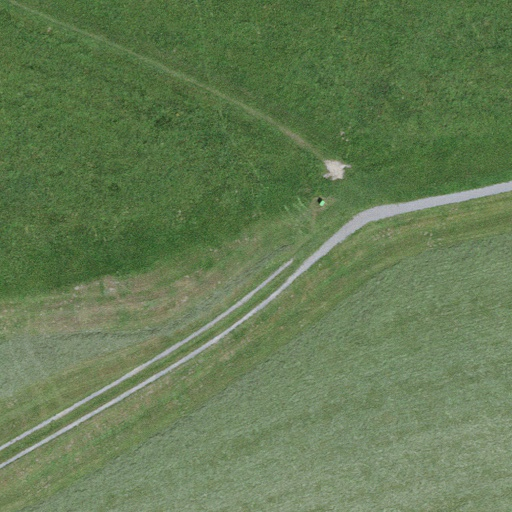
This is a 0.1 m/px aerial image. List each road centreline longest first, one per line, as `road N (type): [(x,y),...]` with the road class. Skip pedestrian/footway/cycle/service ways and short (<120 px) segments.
road 1 (track): [(27,0),(309,149),(369,215)]
road 2 (track): [(0,464),(182,359),(285,282)]
